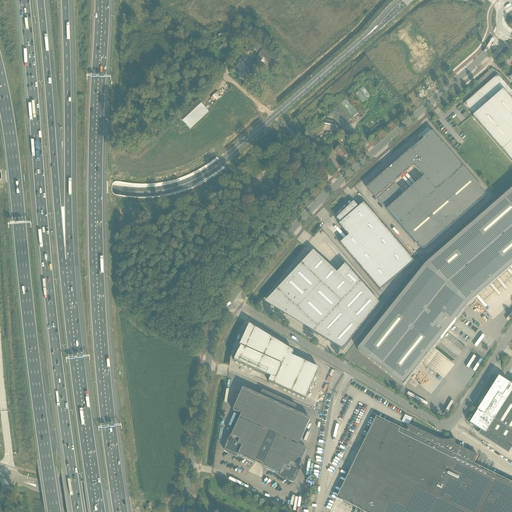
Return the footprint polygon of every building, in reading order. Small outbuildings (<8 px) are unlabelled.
[(241,53),(241,54),(238,58),(249,67),(248,68),(247,68),(247,69),(251,73),(261,62),(264,58),(272,66),(280,59),(267,46),(259,54),(260,54),(255,59),(252,62),(241,53)] [(511,92),(497,75),(496,76),(497,77),(494,80),(493,79),(464,104),(474,116),(473,117),(511,162),(511,92)] [(354,116),(358,112),(345,100),(341,105),(354,116)] [(180,117),(180,118),(190,129),(191,128),(193,125),(195,124),(204,115),(208,112),(198,101),(194,104),(182,115),(180,117)] [(329,114),(338,124),(341,128),(351,120),(339,106),(329,114)] [(322,140),(321,141),(326,146),(328,144),(335,137),(331,132),(324,138),(323,139),(322,140)] [(484,192),(483,191),(432,133),(411,151),(410,151),(378,179),(366,189),(375,200),(376,199),(419,248),(420,248),(421,249),(422,249),(423,249),(424,249),(425,249),(426,248),(483,199),(484,198),(484,197),(485,197),(485,196),(485,195),(485,194),(485,193),(484,193),(484,192)] [(339,145),(337,147),(333,150),(342,160),(348,155),(340,146),(339,145)] [(263,195),(259,190),(254,194),(261,203),(280,188),(275,182),(275,181),(274,181),(272,179),(268,183),(272,188),(263,195)] [(511,194),(510,192),(465,231),(503,275),(511,267),(511,194)] [(348,237),(347,238),(340,244),(380,291),(414,262),(364,204),(358,208),(353,203),(337,219),(341,223),(339,225),(348,237)] [(425,266),(403,294),(448,331),(467,306),(503,275),(465,231),(425,266)] [(299,322),(302,323),(303,323),(304,324),(304,323),(305,323),(306,323),(307,322),(307,321),(307,320),(307,319),(317,328),(313,333),(343,351),(379,304),(345,265),(337,274),(313,252),(277,291),(281,295),(280,295),(280,294),(279,294),(278,294),(277,294),(276,295),(275,295),(274,296),(273,296),(273,297),(272,297),(272,298),(271,299),(271,300),(271,301),(271,302),(271,303),(271,304),(272,304),(272,305),(272,306),(273,306),(273,307),(280,311),(286,315),(293,319),(296,321),(299,322)] [(448,331),(403,294),(358,351),(403,387),(448,331)] [(271,378),(269,383),(305,400),(319,370),(292,357),(294,353),(259,332),(249,326),(239,348),(241,348),(239,352),(238,352),(234,362),(271,378)] [(469,424),(474,427),(481,431),(480,433),(478,435),(508,454),(511,448),(511,382),(510,385),(503,381),(499,378),(494,386),(469,424)] [(265,463),(263,467),(280,475),(280,476),(279,476),(282,478),(286,480),(289,481),(293,482),(295,479),(297,475),(299,472),(300,468),(299,468),(307,450),(298,446),(310,420),(294,412),(296,407),(262,391),(260,397),(243,389),(233,412),(241,415),(231,437),(230,437),(231,436),(230,436),(228,440),(226,443),(225,447),(224,451),(227,453),(231,455),(234,456),(238,457),(237,457),(238,456),(255,464),(257,459),(265,463)] [(436,439),(409,426),(406,432),(376,417),(336,500),(337,500),(337,499),(362,511),(511,511),(511,483),(473,465),(478,456),(455,445),(455,439),(453,440),(450,441),(449,441),(445,441),(444,441),(441,440),(439,440),(436,439)]
